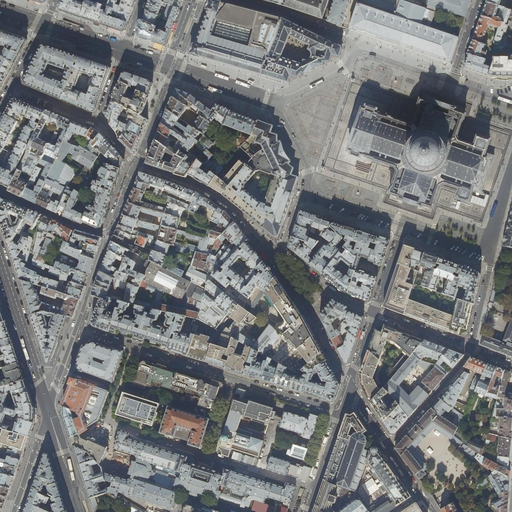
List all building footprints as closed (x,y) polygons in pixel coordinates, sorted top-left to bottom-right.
[(61,0),(58,6),(60,10),(69,13),(82,17),(87,1),(85,0),(84,0),(61,0)] [(100,23),(105,11),(102,10),(103,6),(99,5),(100,0),(87,0),(87,1),(82,17),(92,21),(94,21),(100,23)] [(108,8),(114,10),(130,15),(133,10),(133,8),(108,0),(101,0),(108,2),(108,3),(109,3),(108,8)] [(108,0),(133,8),(134,6),(136,0),(108,0)] [(170,21),(175,7),(161,2),(156,0),(149,0),(148,4),(145,11),(157,16),(159,17),(160,16),(158,15),(161,6),(167,8),(162,18),(170,21)] [(175,7),(180,9),(183,0),(162,0),(163,1),(161,0),(161,2),(175,7)] [(192,54),(198,56),(200,57),(259,74),(269,50),(281,18),(250,10),(228,4),(226,4),(223,3),(218,2),(212,0),(209,0),(209,2),(207,8),(206,9),(206,10),(207,11),(202,23),(198,33),(195,43),(194,43),(193,46),(191,52),(190,52),(190,54),(192,54)] [(328,0),(260,0),(282,6),(284,6),(286,7),(313,16),(322,19),(328,0)] [(395,0),(334,0),(328,21),(327,22),(334,24),(337,25),(342,26),(350,1),(346,0),(360,0),(361,0),(392,11),(395,0)] [(395,0),(392,11),(396,13),(395,16),(358,4),(349,29),(400,46),(437,59),(450,64),(459,38),(458,38),(430,29),(437,8),(465,17),(467,10),(469,6),(470,0),(429,0),(426,9),(399,0),(395,0)] [(490,61),(492,61),(494,51),(490,49),(489,53),(486,52),(485,50),(486,45),(482,43),(488,26),(492,27),(492,26),(496,27),(496,28),(497,31),(498,31),(493,43),(495,45),(500,46),(503,35),(505,36),(509,23),(507,22),(510,12),(511,10),(499,6),(486,2),(485,6),(478,24),(475,32),(467,54),(468,55),(481,59),(482,58),(486,60),(490,61)] [(179,10),(180,9),(175,7),(170,21),(167,29),(168,30),(171,31),(176,20),(176,18),(179,10)] [(106,26),(108,26),(118,30),(122,31),(125,29),(126,28),(127,23),(111,18),(114,10),(108,8),(107,9),(106,9),(105,11),(100,23),(106,26)] [(130,15),(114,10),(111,18),(127,23),(128,22),(130,15)] [(143,18),(141,22),(153,28),(155,23),(156,23),(157,22),(155,21),(157,16),(145,11),(143,18)] [(511,54),(511,12),(510,12),(507,22),(509,23),(505,36),(503,35),(500,46),(495,45),(494,51),(511,54)] [(167,34),(168,30),(167,29),(170,21),(162,18),(158,30),(160,31),(167,34)] [(327,41),(310,32),(281,18),(269,50),(259,74),(269,77),(286,82),(288,83),(289,81),(288,81),(290,77),(290,76),(291,76),(295,78),(297,78),(298,77),(301,73),(301,74),(302,73),(303,74),(304,74),(305,75),(307,73),(309,71),(311,70),(313,69),(315,68),(318,67),(320,66),(322,66),(322,65),(323,64),(323,62),(324,62),(328,62),(330,62),(330,60),(332,56),(332,55),(333,56),(333,55),(337,57),(339,58),(340,55),(339,55),(341,51),(342,49),(341,47),(339,46),(327,41)] [(147,40),(152,41),(155,32),(155,31),(156,29),(154,28),(153,30),(151,30),(151,29),(153,28),(141,22),(138,31),(137,33),(139,37),(146,39),(147,40)] [(168,30),(167,34),(160,31),(157,33),(157,32),(156,32),(155,33),(155,32),(152,41),(153,42),(155,42),(163,45),(164,45),(165,44),(167,43),(168,42),(171,31),(168,30)] [(1,57),(14,64),(15,64),(27,41),(26,38),(16,35),(5,31),(0,45),(6,47),(1,57)] [(55,97),(62,100),(66,88),(71,77),(78,56),(61,50),(45,44),(41,46),(33,62),(27,72),(22,81),(24,84),(25,85),(42,92),(49,95),(55,97)] [(511,54),(494,51),(492,61),(494,61),(493,63),(491,68),(488,76),(493,78),(511,78),(511,54)] [(488,76),(491,68),(485,66),(484,64),(486,60),(482,58),(481,59),(468,55),(466,62),(464,68),(466,69),(467,69),(476,72),(486,76),(488,77),(488,76)] [(85,90),(85,87),(86,85),(95,61),(80,56),(78,56),(71,77),(66,88),(73,90),(74,86),(85,90)] [(0,74),(7,78),(14,66),(14,64),(1,57),(0,58),(0,74)] [(95,61),(86,85),(102,91),(109,72),(110,69),(109,66),(96,62),(95,61)] [(135,89),(148,96),(150,91),(152,86),(152,84),(151,80),(146,79),(140,77),(134,75),(126,72),(125,72),(124,73),(122,73),(120,78),(119,82),(122,83),(131,87),(132,85),(137,87),(136,88),(135,88),(135,89)] [(115,102),(124,107),(129,110),(141,116),(142,115),(148,96),(135,89),(131,87),(122,83),(119,82),(112,100),(112,101),(115,102)] [(102,91),(86,85),(85,87),(90,89),(88,93),(89,94),(87,94),(83,93),(78,107),(79,107),(91,112),(95,111),(99,101),(102,91)] [(78,107),(83,93),(77,90),(77,91),(76,91),(76,92),(75,93),(72,92),(72,91),(73,91),(73,90),(66,88),(62,100),(70,103),(78,107)] [(191,109),(194,112),(200,102),(191,96),(190,95),(179,91),(177,90),(175,91),(174,91),(173,94),(172,97),(188,107),(191,109)] [(188,107),(172,97),(169,104),(167,110),(180,119),(188,124),(189,125),(192,121),(184,116),(184,117),(182,116),(188,107)] [(27,118),(32,105),(16,99),(16,98),(14,99),(12,100),(5,115),(17,121),(18,119),(18,118),(17,117),(18,116),(18,117),(20,118),(21,117),(22,116),(21,115),(23,115),(23,116),(24,117),(27,118)] [(363,105),(362,108),(360,114),(349,146),(347,151),(346,155),(350,156),(355,158),(361,159),(365,161),(366,157),(372,159),(373,159),(373,161),(377,163),(377,162),(380,163),(380,162),(395,167),(397,172),(392,187),(391,189),(390,189),(389,193),(395,196),(399,197),(399,199),(398,200),(422,209),(422,207),(423,205),(434,209),(435,205),(434,204),(435,202),(440,186),(444,184),(460,189),(457,198),(468,202),(472,191),(481,194),(482,191),(493,158),(494,156),(485,153),(485,152),(489,142),(477,138),(474,147),(459,141),(457,137),(462,121),(463,119),(464,119),(465,115),(455,111),(455,110),(456,108),(432,100),(431,102),(431,103),(426,102),(420,100),(419,104),(420,104),(419,107),(414,122),(410,125),(394,119),(392,118),(392,117),(388,116),(387,118),(386,118),(381,116),(382,111),(377,110),(372,108),(366,106),(363,105)] [(122,112),(124,107),(115,102),(112,101),(110,106),(109,109),(119,115),(122,116),(124,113),(122,112)] [(224,125),(231,111),(217,105),(212,111),(211,110),(200,102),(194,112),(195,112),(196,110),(198,112),(200,110),(204,113),(201,116),(211,123),(215,127),(217,125),(216,123),(215,123),(213,121),(216,118),(218,120),(217,121),(218,122),(219,122),(219,121),(221,122),(220,123),(222,124),(217,129),(221,133),(224,125)] [(218,102),(217,105),(231,111),(232,107),(218,102)] [(41,122),(45,111),(40,108),(32,105),(27,118),(31,120),(29,127),(36,131),(39,125),(37,123),(38,121),(41,122)] [(117,130),(120,126),(119,126),(121,122),(122,122),(124,118),(123,117),(121,121),(120,121),(119,122),(117,121),(119,115),(109,109),(106,117),(110,121),(109,125),(112,128),(115,132),(117,130)] [(203,135),(211,123),(201,116),(195,112),(194,112),(191,109),(191,114),(195,117),(197,117),(198,117),(199,117),(193,127),(200,132),(203,135)] [(57,127),(57,126),(62,117),(55,114),(46,110),(45,111),(41,122),(39,125),(36,131),(35,134),(31,143),(30,146),(29,148),(28,150),(26,155),(25,156),(23,160),(21,165),(19,170),(22,172),(28,174),(32,176),(37,166),(38,163),(40,159),(42,160),(50,144),(39,139),(47,120),(56,124),(55,126),(57,127)] [(145,118),(141,116),(129,110),(127,114),(125,113),(125,114),(124,113),(122,116),(123,117),(124,118),(144,129),(147,121),(148,120),(145,118)] [(180,119),(167,110),(166,112),(164,117),(192,136),(199,142),(202,137),(199,135),(200,132),(193,127),(189,125),(188,124),(185,128),(178,122),(180,119)] [(248,134),(245,141),(247,141),(252,136),(258,121),(246,116),(231,111),(224,125),(221,133),(236,148),(242,141),(232,136),(234,130),(237,131),(237,130),(248,134)] [(18,122),(17,121),(5,115),(2,120),(0,123),(0,130),(13,137),(13,136),(11,135),(18,122)] [(65,140),(73,122),(73,121),(64,118),(62,117),(57,126),(65,129),(57,147),(53,145),(58,133),(55,132),(50,144),(42,160),(53,165),(56,158),(65,140)] [(192,136),(164,117),(162,122),(162,123),(188,141),(192,136)] [(144,129),(124,118),(122,122),(121,122),(119,126),(120,126),(127,130),(128,131),(140,137),(143,131),(144,129)] [(272,126),(271,126),(269,125),(258,121),(252,136),(247,141),(245,143),(241,148),(252,158),(247,165),(222,194),(223,194),(223,195),(234,204),(244,212),(260,225),(263,228),(264,227),(274,236),(275,237),(278,236),(281,226),(282,226),(288,209),(293,192),(294,190),(295,186),(297,179),(298,179),(298,177),(297,177),(296,177),(292,176),(292,175),(291,175),(292,174),(293,170),(294,168),(292,167),(292,168),(289,165),(288,164),(290,162),(289,162),(290,161),(289,159),(288,159),(287,157),(286,155),(284,152),(284,150),(283,148),(282,145),(282,143),(280,143),(280,142),(278,143),(278,142),(277,137),(278,137),(278,136),(278,135),(276,135),(272,134),(272,133),(271,133),(271,132),(272,128),(273,128),(273,127),(272,126)] [(86,137),(90,129),(82,126),(73,122),(65,140),(72,144),(80,147),(80,146),(82,143),(83,141),(71,137),(73,132),(86,137)] [(188,141),(162,123),(161,124),(158,132),(171,140),(173,138),(175,139),(176,138),(180,140),(177,144),(182,148),(188,141)] [(32,133),(35,134),(36,131),(29,127),(26,126),(19,140),(30,146),(31,143),(28,142),(32,133)] [(120,126),(117,130),(121,132),(118,136),(118,137),(117,137),(118,138),(118,140),(133,154),(140,137),(128,131),(127,130),(120,126)] [(101,148),(106,140),(100,134),(98,132),(97,131),(91,129),(90,129),(86,137),(83,141),(86,142),(88,139),(92,142),(88,147),(82,143),(80,146),(90,152),(97,144),(101,148)] [(11,139),(13,137),(0,130),(0,147),(9,152),(11,153),(11,152),(6,149),(4,148),(10,138),(11,139)] [(171,140),(158,132),(156,138),(155,140),(177,156),(180,152),(182,148),(177,144),(173,149),(169,146),(169,144),(172,141),(171,140)] [(202,137),(199,142),(208,150),(214,143),(203,135),(202,137)] [(216,176),(217,176),(225,166),(208,150),(199,142),(192,136),(188,141),(182,148),(188,152),(196,142),(196,144),(198,146),(198,147),(209,158),(203,164),(206,167),(209,170),(212,172),(216,176)] [(26,147),(29,148),(30,146),(19,140),(13,154),(23,160),(25,156),(22,155),(26,147)] [(113,162),(120,155),(113,147),(111,145),(106,140),(101,148),(97,144),(90,152),(80,146),(80,147),(72,144),(65,140),(56,158),(77,169),(76,172),(88,181),(92,169),(91,169),(98,157),(97,156),(100,152),(113,162)] [(177,156),(155,140),(151,151),(148,157),(146,163),(146,164),(153,166),(175,173),(187,156),(180,152),(177,156)] [(244,141),(237,149),(239,150),(241,148),(245,143),(244,141)] [(0,159),(1,160),(3,161),(4,161),(9,152),(0,147),(0,159)] [(19,164),(21,165),(23,160),(13,154),(11,153),(9,152),(4,161),(3,164),(1,168),(0,169),(0,183),(4,185),(10,188),(16,175),(13,175),(19,164)] [(187,156),(175,173),(174,174),(180,176),(186,178),(187,175),(188,174),(198,160),(196,158),(192,165),(186,161),(189,158),(189,159),(192,155),(189,152),(189,153),(187,156)] [(120,155),(113,162),(115,163),(114,167),(121,170),(122,167),(123,165),(124,162),(123,160),(122,157),(122,156),(120,155)] [(46,209),(48,210),(52,198),(62,203),(66,193),(76,172),(77,169),(56,158),(53,165),(35,204),(37,205),(46,209)] [(30,201),(35,204),(53,165),(42,160),(40,159),(38,163),(44,166),(47,166),(39,183),(38,183),(38,184),(39,184),(38,186),(34,184),(41,169),(37,166),(32,176),(22,197),(30,201)] [(198,160),(188,174),(193,177),(194,178),(201,182),(209,187),(217,176),(216,176),(212,172),(209,176),(207,175),(207,174),(206,174),(206,173),(199,169),(203,164),(198,160)] [(219,192),(222,194),(247,165),(246,164),(245,165),(240,161),(223,181),(217,176),(216,176),(217,176),(209,187),(211,187),(219,192)] [(117,181),(121,170),(114,167),(105,163),(104,168),(103,167),(98,181),(95,180),(93,184),(95,185),(97,187),(113,193),(117,181)] [(15,194),(22,197),(32,176),(28,174),(26,180),(27,180),(25,183),(19,180),(22,172),(19,170),(16,175),(10,188),(8,191),(15,194)] [(82,224),(83,222),(87,212),(86,212),(85,212),(84,212),(84,213),(83,213),(74,209),(81,195),(81,194),(72,188),(77,178),(86,184),(88,181),(76,172),(66,193),(72,198),(63,217),(71,220),(82,224)] [(148,185),(163,190),(167,181),(153,177),(140,173),(140,172),(137,179),(137,180),(148,185)] [(162,194),(163,190),(148,185),(137,180),(136,183),(134,188),(139,190),(145,192),(160,199),(162,194)] [(166,196),(162,194),(160,199),(169,202),(185,209),(188,211),(193,201),(196,192),(187,189),(167,181),(163,190),(168,192),(166,196)] [(95,185),(91,192),(94,193),(95,193),(97,193),(98,194),(97,197),(96,197),(95,201),(92,201),(91,201),(89,208),(88,209),(94,212),(97,214),(97,213),(104,217),(109,203),(110,201),(113,193),(97,187),(95,185)] [(185,209),(169,202),(166,209),(141,202),(142,200),(143,200),(144,200),(145,198),(145,197),(143,197),(145,192),(139,190),(134,188),(133,191),(128,202),(139,207),(140,204),(142,205),(141,207),(165,214),(180,218),(181,216),(182,216),(185,209)] [(202,211),(206,212),(211,201),(204,197),(196,192),(193,201),(188,211),(196,214),(198,210),(200,210),(201,210),(201,208),(199,207),(200,205),(204,206),(202,211)] [(57,214),(63,217),(72,198),(66,193),(62,203),(56,214),(57,214)] [(55,213),(56,214),(62,203),(52,198),(48,210),(55,213)] [(89,208),(91,201),(89,200),(87,198),(86,198),(83,205),(89,208)] [(26,209),(7,201),(0,213),(0,219),(4,232),(9,248),(16,236),(17,234),(30,211),(26,209)] [(218,206),(211,201),(206,212),(205,214),(203,217),(218,224),(219,225),(225,211),(218,206)] [(177,230),(180,218),(165,214),(141,207),(139,207),(128,202),(125,209),(122,215),(136,220),(137,218),(140,211),(142,211),(143,213),(160,218),(164,217),(161,226),(177,230)] [(511,208),(506,233),(504,239),(502,246),(501,250),(489,305),(488,307),(492,309),(493,303),(504,254),(505,251),(507,247),(511,248),(511,208)] [(29,237),(37,222),(42,215),(36,212),(31,210),(30,211),(17,234),(23,237),(28,239),(29,237)] [(298,216),(295,225),(306,229),(307,224),(309,224),(311,225),(309,226),(308,230),(310,231),(312,232),(317,215),(308,212),(301,210),(298,216)] [(225,211),(219,225),(228,229),(235,222),(234,220),(225,211)] [(102,223),(104,217),(97,213),(97,214),(94,212),(93,213),(92,213),(92,214),(91,214),(87,212),(83,222),(84,222),(90,225),(97,228),(98,227),(100,227),(102,223)] [(44,216),(42,215),(37,222),(41,224),(39,227),(39,228),(33,254),(32,265),(44,270),(45,267),(50,269),(49,273),(60,279),(62,272),(54,268),(44,264),(33,259),(42,240),(44,231),(50,219),(44,216)] [(210,243),(215,244),(217,239),(209,238),(185,232),(177,230),(161,226),(152,224),(136,220),(122,215),(119,222),(118,225),(133,229),(135,225),(155,230),(156,229),(161,230),(159,235),(159,237),(158,238),(154,237),(146,234),(145,234),(144,238),(148,239),(149,239),(156,241),(158,242),(170,245),(176,246),(192,251),(196,252),(197,252),(209,255),(211,252),(208,251),(210,243)] [(323,236),(328,230),(331,227),(335,222),(325,218),(317,215),(312,232),(323,236)] [(53,220),(50,219),(44,231),(42,240),(33,259),(44,264),(56,237),(47,232),(53,220)] [(47,232),(56,237),(59,239),(61,236),(59,231),(56,230),(57,228),(60,229),(64,237),(64,238),(62,237),(61,240),(65,242),(68,243),(70,237),(73,231),(67,228),(62,225),(62,224),(53,220),(47,232)] [(209,276),(229,249),(231,246),(233,244),(242,232),(242,230),(235,221),(235,222),(228,229),(223,234),(217,239),(215,244),(211,252),(209,255),(205,271),(208,272),(207,275),(209,276)] [(348,243),(344,248),(347,250),(351,253),(352,251),(353,247),(350,246),(352,241),(355,242),(359,230),(346,225),(335,222),(331,227),(336,232),(342,238),(343,235),(347,237),(345,241),(346,241),(348,243)] [(220,228),(218,232),(223,234),(228,229),(219,225),(218,224),(217,227),(220,228)] [(133,230),(133,229),(118,225),(116,230),(114,234),(114,235),(124,239),(124,238),(130,240),(131,238),(130,237),(131,234),(133,230)] [(295,226),(291,237),(304,242),(302,244),(304,245),(305,246),(312,251),(319,242),(307,237),(310,231),(308,230),(306,229),(295,225),(295,226)] [(74,235),(101,242),(102,238),(102,237),(97,236),(86,233),(75,230),(75,232),(74,235)] [(211,230),(209,238),(217,239),(223,234),(218,232),(211,230)] [(302,249),(300,247),(295,253),(307,262),(309,265),(322,275),(335,259),(340,253),(341,251),(336,247),(343,239),(342,238),(336,232),(335,234),(333,232),(331,233),(328,230),(323,236),(323,237),(330,242),(329,245),(325,245),(317,254),(318,255),(313,260),(309,256),(312,252),(311,251),(312,251),(305,246),(303,249),(302,249)] [(375,244),(378,236),(369,233),(359,230),(355,242),(358,243),(355,251),(352,251),(351,253),(354,256),(360,258),(361,256),(370,259),(373,250),(369,249),(371,243),(375,244)] [(144,248),(148,239),(144,238),(145,234),(138,232),(137,236),(136,236),(137,238),(135,244),(139,246),(144,248)] [(244,244),(247,241),(248,240),(246,236),(242,232),(233,244),(231,246),(234,249),(233,252),(229,249),(209,276),(207,279),(210,282),(221,269),(219,268),(223,262),(226,264),(244,244)] [(101,242),(74,235),(73,238),(70,237),(68,243),(67,246),(77,250),(78,247),(96,254),(99,248),(101,242)] [(124,239),(114,235),(113,236),(111,241),(126,249),(140,256),(142,257),(143,256),(142,255),(143,254),(141,252),(137,250),(138,248),(136,247),(135,247),(125,243),(125,244),(122,243),(123,241),(124,239)] [(18,238),(16,236),(9,248),(10,250),(14,262),(22,260),(18,258),(21,253),(22,250),(28,239),(23,237),(19,244),(16,242),(18,238)] [(384,238),(378,236),(375,244),(377,245),(375,251),(373,250),(370,259),(369,261),(381,265),(384,258),(390,240),(384,238)] [(22,260),(23,260),(27,262),(33,241),(32,238),(29,237),(28,239),(22,250),(24,251),(23,252),(24,253),(23,255),(21,253),(18,258),(22,260)] [(301,245),(302,244),(304,242),(291,237),(288,246),(288,247),(294,252),(295,253),(300,247),(301,245)] [(248,240),(247,241),(244,244),(226,264),(221,269),(210,282),(207,279),(205,290),(217,300),(223,292),(230,284),(238,274),(231,268),(239,258),(240,258),(240,259),(241,259),(241,258),(242,258),(241,259),(244,261),(245,260),(248,263),(256,252),(255,251),(249,244),(249,241),(248,240)] [(129,258),(126,257),(127,255),(127,254),(125,253),(126,249),(111,241),(110,243),(108,250),(108,251),(125,259),(123,262),(120,270),(120,271),(131,276),(138,279),(142,280),(143,281),(146,276),(145,275),(134,271),(133,269),(134,268),(136,264),(135,262),(129,259),(129,258)] [(54,268),(62,272),(70,275),(72,270),(89,275),(92,267),(94,260),(82,255),(83,252),(77,250),(67,246),(68,243),(65,242),(61,251),(79,259),(80,260),(80,261),(80,262),(79,267),(78,268),(77,268),(76,269),(75,269),(57,261),(54,268)] [(167,256),(170,245),(158,242),(155,252),(166,256),(167,256)] [(394,273),(383,307),(385,308),(394,311),(404,315),(414,283),(417,274),(418,271),(410,268),(412,257),(415,249),(410,247),(404,245),(394,273)] [(82,255),(94,260),(95,259),(96,254),(78,247),(77,250),(83,252),(82,255)] [(417,250),(415,249),(412,257),(410,268),(418,271),(419,266),(420,267),(425,252),(417,250)] [(335,259),(339,263),(342,260),(350,267),(349,270),(355,272),(356,272),(356,270),(360,258),(354,256),(351,253),(347,250),(343,255),(340,253),(335,259)] [(116,259),(123,262),(125,259),(108,251),(108,252),(105,257),(102,264),(112,268),(113,267),(116,259)] [(166,256),(155,252),(152,251),(149,261),(163,268),(181,277),(184,272),(169,265),(164,263),(166,256)] [(197,252),(196,252),(193,261),(189,261),(189,260),(185,259),(185,256),(174,253),(173,259),(188,265),(191,266),(196,268),(205,271),(209,255),(197,252)] [(255,272),(258,269),(257,268),(264,262),(258,254),(256,252),(248,263),(246,265),(251,269),(251,270),(251,271),(251,272),(245,278),(245,280),(238,274),(230,284),(241,294),(246,287),(245,286),(248,283),(250,285),(258,274),(255,272)] [(432,255),(425,252),(420,267),(425,268),(425,269),(425,270),(426,270),(427,271),(424,279),(417,277),(418,275),(417,274),(414,283),(429,289),(436,270),(437,265),(440,258),(432,255)] [(436,270),(429,289),(436,291),(437,289),(436,287),(438,283),(439,283),(440,279),(439,279),(440,276),(448,279),(447,281),(445,285),(446,285),(444,290),(443,291),(442,293),(449,296),(456,277),(454,276),(454,275),(455,275),(455,274),(455,273),(457,274),(460,264),(450,261),(440,258),(437,265),(440,266),(439,268),(438,268),(437,271),(436,270)] [(350,279),(353,280),(355,272),(349,270),(349,269),(347,276),(346,277),(335,269),(339,263),(335,259),(322,275),(326,278),(340,289),(342,291),(348,293),(351,284),(349,283),(350,279)] [(22,260),(14,262),(16,269),(19,280),(25,267),(27,263),(25,262),(24,263),(23,263),(23,260),(22,260)] [(205,290),(191,282),(185,279),(181,277),(163,268),(149,261),(147,260),(142,270),(147,272),(145,275),(146,276),(143,281),(148,283),(156,286),(164,289),(174,293),(184,297),(202,304),(205,290)] [(274,307),(288,295),(282,286),(278,279),(276,277),(270,268),(264,262),(257,268),(258,269),(260,271),(258,274),(250,285),(247,288),(246,287),(241,294),(235,302),(228,312),(236,319),(229,329),(226,327),(223,332),(220,339),(231,342),(232,338),(233,338),(240,327),(241,327),(242,328),(245,324),(243,323),(245,320),(249,323),(256,318),(243,308),(246,303),(254,309),(264,294),(266,296),(267,296),(274,307)] [(110,276),(113,277),(125,282),(128,277),(130,278),(131,276),(120,271),(120,270),(113,267),(112,268),(102,264),(100,270),(100,271),(110,276)] [(456,277),(449,296),(456,298),(459,289),(458,289),(459,286),(462,288),(463,286),(465,286),(464,289),(466,290),(463,301),(473,304),(474,304),(477,291),(481,276),(478,270),(471,268),(460,264),(457,274),(459,275),(459,276),(460,276),(459,277),(459,278),(456,277)] [(195,270),(196,268),(191,266),(185,279),(191,282),(205,290),(207,279),(209,276),(207,275),(195,270)] [(38,273),(25,267),(19,280),(21,281),(23,277),(29,280),(28,283),(33,284),(43,288),(47,289),(50,290),(56,292),(59,282),(37,275),(38,273)] [(71,282),(85,286),(87,279),(89,275),(72,270),(70,275),(62,272),(60,279),(65,280),(71,282)] [(363,286),(373,289),(375,283),(377,277),(356,270),(356,272),(355,272),(353,280),(352,282),(358,284),(359,281),(364,283),(363,286)] [(126,282),(125,282),(113,277),(110,276),(100,271),(95,285),(96,286),(95,288),(92,295),(101,298),(104,300),(110,287),(111,287),(111,285),(110,285),(112,281),(113,282),(112,285),(124,289),(126,282)] [(60,280),(59,282),(56,292),(80,299),(82,300),(82,299),(84,293),(86,287),(85,286),(71,282),(69,287),(68,290),(67,290),(65,290),(65,291),(62,290),(65,280),(60,279),(60,280)] [(21,281),(19,280),(26,299),(31,316),(44,311),(40,310),(43,302),(40,301),(37,290),(35,289),(33,284),(28,283),(21,281)] [(186,317),(193,318),(198,319),(202,304),(184,297),(174,293),(172,302),(198,308),(198,312),(158,304),(159,302),(161,302),(164,289),(156,286),(155,290),(147,286),(148,283),(143,281),(142,280),(139,287),(135,286),(128,283),(124,302),(133,305),(151,309),(165,312),(179,315),(186,317)] [(369,301),(373,289),(363,286),(362,288),(357,286),(358,284),(352,282),(351,284),(348,293),(359,298),(367,301),(368,301),(369,301)] [(463,301),(456,298),(449,296),(442,293),(436,291),(429,289),(414,283),(404,315),(411,318),(428,324),(448,332),(449,331),(458,334),(458,335),(460,328),(467,329),(468,323),(473,304),(463,301)] [(62,309),(43,302),(40,310),(44,311),(49,313),(50,309),(52,310),(51,313),(67,317),(73,318),(76,312),(76,311),(80,299),(56,292),(50,290),(49,292),(46,291),(47,289),(43,288),(42,294),(56,299),(57,298),(59,297),(65,299),(66,300),(63,308),(62,309)] [(198,319),(207,324),(216,329),(216,328),(228,312),(235,302),(223,292),(217,300),(205,290),(202,304),(198,319)] [(298,309),(288,295),(274,307),(283,321),(282,322),(281,323),(280,323),(279,324),(278,324),(276,324),(275,329),(274,328),(273,328),(272,327),(282,337),(302,316),(300,313),(298,309)] [(119,303),(119,301),(108,297),(107,301),(104,300),(101,298),(99,302),(92,321),(94,324),(95,327),(101,329),(110,332),(116,313),(108,311),(109,307),(117,310),(117,308),(119,303)] [(347,325),(343,322),(341,321),(338,324),(340,325),(335,331),(332,324),(336,318),(338,318),(340,319),(345,310),(347,307),(340,303),(333,300),(324,311),(320,315),(320,316),(327,329),(328,331),(332,339),(338,336),(344,328),(347,325)] [(132,307),(133,305),(124,302),(121,301),(119,301),(119,303),(121,303),(120,308),(117,308),(117,310),(116,313),(110,332),(116,334),(117,334),(118,334),(119,330),(122,330),(122,331),(123,333),(123,334),(126,335),(127,335),(128,334),(128,333),(129,333),(132,334),(134,327),(136,328),(137,324),(134,323),(135,319),(132,318),(132,317),(132,316),(128,315),(127,315),(126,315),(126,316),(124,315),(123,316),(122,316),(122,318),(119,317),(120,315),(122,314),(122,312),(125,313),(125,311),(126,311),(127,311),(128,308),(129,307),(132,307)] [(156,321),(158,320),(159,315),(161,314),(164,316),(165,312),(151,309),(133,305),(132,307),(135,308),(136,309),(135,313),(136,314),(135,314),(137,314),(136,318),(137,318),(135,319),(134,323),(137,324),(136,328),(134,327),(132,334),(135,335),(134,339),(139,341),(144,342),(145,338),(148,339),(150,332),(148,332),(149,328),(153,329),(154,326),(154,324),(155,320),(156,321)] [(361,316),(345,310),(340,319),(339,320),(341,321),(343,322),(347,325),(344,328),(356,339),(357,338),(359,331),(359,330),(362,322),(364,317),(363,317),(361,316)] [(49,313),(44,311),(31,316),(34,327),(38,338),(49,334),(49,327),(48,327),(48,324),(45,316),(47,315),(47,316),(48,316),(49,316),(49,313)] [(178,318),(179,315),(165,312),(164,316),(166,317),(167,318),(165,325),(166,326),(168,327),(167,329),(168,330),(167,333),(165,332),(166,331),(164,329),(163,328),(163,327),(163,326),(159,325),(158,326),(155,325),(154,326),(153,329),(149,328),(148,332),(150,332),(148,339),(151,340),(152,340),(151,342),(152,342),(152,343),(153,343),(155,344),(156,344),(156,343),(157,343),(157,342),(158,342),(161,343),(160,345),(160,347),(161,348),(168,350),(171,339),(173,334),(176,323),(174,322),(175,317),(178,318)] [(51,313),(49,313),(49,316),(49,317),(51,316),(52,316),(53,316),(50,324),(50,327),(49,327),(49,334),(59,338),(63,328),(67,317),(51,313)] [(182,333),(186,317),(179,315),(178,318),(176,323),(173,334),(175,335),(174,340),(171,339),(168,350),(175,352),(188,356),(195,334),(193,334),(192,337),(190,336),(189,335),(189,334),(188,334),(185,333),(184,333),(183,334),(182,337),(181,336),(180,336),(180,334),(181,334),(182,333)] [(304,319),(302,316),(282,337),(264,355),(266,356),(269,357),(272,359),(276,361),(280,364),(282,365),(313,336),(310,330),(307,323),(306,322),(304,319)] [(511,316),(502,342),(482,335),(479,345),(487,348),(490,349),(511,357),(511,316)] [(198,326),(196,332),(195,334),(188,356),(196,359),(203,361),(205,362),(210,347),(207,346),(206,345),(204,345),(203,345),(202,345),(203,342),(200,341),(204,330),(206,330),(207,324),(198,319),(193,318),(192,324),(194,325),(198,326)] [(0,340),(2,341),(12,338),(9,330),(6,321),(0,323),(0,340)] [(264,355),(282,337),(272,327),(269,325),(254,344),(241,334),(244,329),(240,327),(233,338),(239,341),(242,343),(252,349),(258,352),(264,355)] [(370,346),(368,350),(380,360),(386,340),(395,343),(404,333),(405,333),(394,328),(384,325),(382,331),(375,329),(375,330),(370,346)] [(337,349),(345,363),(348,363),(353,350),(353,348),(356,339),(344,328),(338,336),(332,339),(336,347),(337,349)] [(404,333),(395,343),(395,344),(398,347),(399,346),(407,353),(406,355),(405,354),(394,368),(398,372),(413,354),(425,341),(412,336),(404,333)] [(46,364),(48,364),(50,364),(59,338),(49,334),(38,338),(41,349),(42,350),(46,364)] [(313,336),(282,365),(288,368),(297,373),(301,370),(303,369),(297,362),(303,357),(309,364),(305,367),(311,371),(311,370),(327,361),(325,357),(322,353),(315,339),(313,336)] [(0,348),(14,344),(13,342),(12,338),(2,341),(0,340),(0,348)] [(248,362),(252,349),(242,343),(241,346),(245,347),(243,357),(235,354),(239,341),(233,338),(232,338),(231,342),(227,356),(230,357),(229,361),(226,361),(223,367),(229,369),(236,371),(245,374),(247,367),(244,366),(245,362),(248,362)] [(231,342),(220,339),(218,346),(211,344),(210,347),(205,362),(208,362),(211,363),(218,366),(221,367),(223,367),(226,361),(227,356),(231,342)] [(425,340),(425,341),(413,354),(421,360),(425,355),(439,361),(444,355),(445,355),(449,349),(436,344),(425,340)] [(77,363),(75,369),(82,371),(83,370),(112,381),(116,370),(123,351),(113,348),(113,350),(99,345),(99,344),(91,341),(89,342),(90,343),(87,344),(84,346),(83,345),(77,363)] [(0,368),(3,368),(20,363),(14,344),(0,348),(0,368)] [(256,358),(258,352),(252,349),(248,362),(247,367),(245,374),(250,376),(256,377),(262,379),(269,357),(266,356),(263,365),(262,364),(262,363),(259,362),(258,362),(258,363),(257,362),(257,360),(257,359),(256,358)] [(444,355),(439,361),(435,365),(436,366),(446,375),(448,373),(448,372),(446,371),(448,369),(442,364),(444,361),(452,368),(451,369),(450,369),(451,370),(464,355),(463,355),(456,352),(449,349),(445,355),(444,355)] [(368,399),(370,403),(382,391),(379,387),(374,377),(380,360),(368,350),(366,356),(362,369),(360,374),(361,379),(361,384),(364,390),(368,399)] [(413,354),(398,372),(384,388),(389,393),(396,400),(396,401),(400,405),(409,418),(412,414),(429,395),(419,386),(410,396),(399,385),(408,374),(410,376),(418,367),(416,365),(418,363),(426,370),(431,364),(421,360),(413,354)] [(272,359),(269,357),(262,379),(264,380),(274,383),(280,364),(276,361),(274,367),(271,366),(271,363),(272,359)] [(467,362),(463,367),(466,368),(479,373),(478,377),(476,376),(474,379),(472,383),(469,389),(474,392),(475,391),(488,364),(478,360),(471,357),(467,362)] [(146,387),(146,385),(152,387),(152,384),(161,387),(162,386),(178,392),(180,388),(200,394),(200,396),(202,397),(199,405),(215,410),(218,401),(215,400),(217,394),(219,388),(222,389),(224,385),(223,385),(223,384),(223,383),(212,380),(211,385),(204,383),(204,381),(177,373),(177,372),(167,368),(168,367),(158,364),(158,365),(157,365),(153,364),(154,364),(142,360),(139,371),(136,370),(132,383),(146,387)] [(338,391),(340,385),(333,373),(327,361),(311,370),(311,371),(304,393),(321,398),(329,401),(330,401),(336,398),(337,396),(338,391)] [(6,386),(25,380),(22,371),(20,363),(3,368),(7,379),(0,381),(0,393),(5,395),(6,386)] [(288,368),(282,365),(280,364),(274,383),(282,386),(289,388),(293,376),(289,375),(290,374),(288,374),(287,374),(286,372),(288,368)] [(491,365),(488,364),(475,391),(485,396),(490,383),(484,381),(484,379),(484,376),(492,379),(496,367),(491,365)] [(442,380),(446,375),(436,366),(422,382),(432,390),(431,391),(432,392),(442,380)] [(296,390),(304,393),(311,371),(305,367),(303,369),(301,370),(305,374),(300,378),(297,378),(297,377),(297,376),(296,376),(296,375),(295,375),(294,375),(293,375),(293,376),(289,388),(296,390)] [(502,369),(501,368),(496,367),(492,379),(490,383),(485,396),(496,399),(505,370),(502,369)] [(510,372),(505,370),(496,399),(492,416),(491,421),(489,425),(498,427),(497,433),(497,436),(499,436),(511,438),(511,432),(511,427),(511,393),(504,391),(510,372)] [(439,398),(463,416),(467,407),(456,402),(469,374),(463,371),(458,377),(439,398)] [(69,385),(71,385),(66,397),(63,407),(71,410),(71,411),(72,411),(78,411),(77,411),(80,417),(74,419),(79,434),(79,435),(87,429),(87,428),(98,420),(99,416),(100,416),(109,391),(79,380),(79,379),(72,377),(69,385)] [(12,393),(28,388),(27,386),(26,383),(25,380),(6,386),(5,395),(8,394),(12,393)] [(14,397),(29,392),(28,389),(28,388),(12,393),(14,397)] [(244,396),(246,390),(243,389),(239,388),(238,388),(238,389),(237,389),(235,393),(241,395),(244,396)] [(386,396),(389,393),(384,388),(382,391),(370,403),(376,411),(383,422),(400,405),(396,401),(393,405),(391,407),(389,408),(387,405),(389,404),(388,402),(386,403),(384,400),(384,398),(386,396)] [(8,414),(34,423),(34,416),(34,408),(32,402),(30,395),(29,392),(14,397),(16,404),(14,405),(13,409),(6,407),(4,413),(6,414),(8,414)] [(117,416),(153,427),(156,418),(157,419),(159,413),(158,413),(158,414),(157,413),(160,404),(124,393),(117,416)] [(234,400),(231,411),(242,415),(241,418),(242,418),(242,416),(243,416),(243,415),(245,416),(244,418),(243,418),(242,423),(249,425),(250,421),(252,422),(253,419),(269,424),(271,418),(277,420),(280,421),(281,416),(278,415),(275,414),(276,412),(273,411),(274,408),(244,398),(244,396),(241,395),(239,401),(234,400)] [(453,441),(452,441),(458,444),(459,445),(461,441),(460,440),(454,436),(463,416),(439,398),(438,398),(431,407),(426,413),(412,429),(395,448),(395,449),(401,457),(419,479),(426,474),(423,470),(424,469),(408,449),(433,422),(454,436),(451,440),(453,441)] [(386,426),(391,433),(395,433),(408,419),(409,418),(400,405),(383,422),(386,426)] [(70,437),(79,434),(74,419),(71,411),(71,410),(63,407),(63,415),(63,416),(66,425),(70,437)] [(196,417),(166,408),(158,434),(167,437),(168,437),(188,443),(187,446),(198,450),(198,449),(204,433),(204,431),(208,420),(196,417)] [(0,427),(29,437),(30,435),(34,423),(8,414),(6,418),(12,420),(13,418),(18,420),(15,428),(12,427),(12,426),(9,425),(9,426),(3,424),(6,414),(4,413),(0,411),(0,427)] [(223,454),(222,455),(230,457),(232,448),(237,450),(237,452),(238,453),(239,451),(259,457),(264,441),(249,436),(250,433),(238,429),(241,418),(242,415),(231,411),(223,436),(219,449),(220,449),(221,449),(222,450),(222,451),(222,452),(223,453),(223,454)] [(280,427),(304,434),(303,437),(310,439),(313,440),(320,417),(311,414),(309,419),(296,415),(285,412),(283,417),(281,416),(279,421),(282,422),(280,427)] [(324,480),(329,482),(343,442),(349,444),(350,440),(349,440),(349,439),(350,439),(351,437),(351,436),(349,435),(352,427),(353,426),(358,433),(358,432),(359,432),(359,433),(360,433),(363,433),(364,433),(367,431),(360,420),(356,415),(346,416),(340,431),(340,432),(326,473),(324,480)] [(0,442),(25,451),(26,448),(28,439),(29,437),(0,427),(0,442)] [(136,455),(137,458),(136,459),(118,454),(113,470),(101,467),(102,467),(102,470),(103,472),(104,477),(105,481),(107,489),(107,490),(108,493),(116,498),(118,491),(174,509),(176,503),(174,502),(176,493),(183,495),(184,491),(177,489),(178,486),(191,490),(189,494),(202,498),(204,494),(218,499),(218,500),(248,510),(249,508),(260,511),(272,511),(274,506),(265,503),(266,499),(269,497),(291,504),(296,486),(287,483),(285,488),(225,469),(223,475),(218,473),(218,472),(210,470),(205,468),(191,464),(191,465),(186,463),(188,457),(128,439),(130,433),(120,430),(114,448),(136,455)] [(363,433),(360,433),(359,433),(359,432),(358,432),(358,433),(355,433),(354,433),(354,434),(352,436),(351,435),(351,436),(351,437),(350,439),(349,439),(349,440),(350,440),(349,444),(343,442),(329,482),(336,485),(350,489),(349,490),(351,491),(351,490),(355,491),(354,492),(356,492),(357,490),(365,464),(370,451),(369,451),(364,449),(365,446),(366,446),(367,446),(366,445),(367,442),(368,442),(368,441),(367,441),(366,438),(367,438),(367,437),(366,437),(364,434),(364,433),(363,433)] [(469,441),(467,446),(479,454),(482,456),(484,445),(486,439),(487,433),(483,432),(482,433),(482,437),(479,445),(469,441)] [(496,435),(487,433),(486,439),(490,440),(495,442),(496,435)] [(79,434),(70,437),(71,441),(73,446),(88,452),(89,454),(91,456),(95,460),(98,464),(100,465),(108,448),(79,435),(79,434)] [(499,472),(509,478),(510,471),(508,470),(509,460),(510,447),(511,438),(499,436),(498,457),(496,461),(504,465),(503,467),(482,456),(479,454),(475,458),(487,470),(489,469),(493,471),(490,473),(491,474),(492,476),(499,472)] [(463,443),(467,446),(469,441),(463,437),(460,440),(461,441),(463,443)] [(7,450),(8,452),(8,453),(12,454),(11,457),(21,460),(22,459),(24,452),(25,451),(0,442),(0,448),(2,448),(2,449),(7,450)] [(479,454),(467,446),(463,443),(460,447),(473,459),(475,458),(479,454)] [(89,454),(88,452),(73,446),(77,458),(79,465),(95,460),(91,456),(86,458),(85,456),(88,455),(89,454)] [(292,455),(304,458),(306,450),(295,446),(292,455)] [(368,509),(369,511),(389,511),(412,497),(405,486),(404,486),(390,465),(381,452),(377,446),(375,447),(374,447),(373,447),(372,448),(372,449),(371,450),(371,451),(369,451),(370,451),(365,464),(369,465),(388,495),(385,498),(375,505),(374,505),(368,509)] [(47,484),(47,486),(58,483),(56,476),(48,453),(46,453),(45,453),(40,467),(37,474),(33,487),(42,491),(45,483),(47,484)] [(0,461),(18,468),(21,461),(21,460),(11,457),(8,456),(7,461),(0,458),(0,461)] [(310,466),(311,462),(302,460),(301,465),(292,462),(292,464),(290,464),(291,462),(290,462),(271,456),(267,469),(287,475),(287,473),(289,474),(288,475),(300,479),(307,481),(308,480),(310,474),(312,468),(312,466),(310,466)] [(92,466),(98,464),(95,460),(79,465),(81,473),(82,474),(84,483),(104,477),(103,472),(102,473),(95,475),(92,466)] [(0,471),(3,473),(15,477),(17,472),(18,468),(0,461),(0,471)] [(0,484),(11,488),(11,487),(12,485),(13,483),(15,477),(3,473),(0,471),(0,484)] [(498,495),(508,490),(508,485),(508,484),(503,487),(500,482),(504,480),(505,480),(506,480),(507,480),(508,481),(508,482),(509,482),(509,478),(499,472),(492,476),(491,474),(489,477),(498,495)] [(105,481),(104,477),(84,483),(87,492),(90,498),(108,493),(107,490),(107,489),(101,491),(98,483),(105,481)] [(486,479),(478,485),(480,487),(480,488),(488,483),(486,479)] [(316,503),(312,511),(335,511),(333,510),(338,497),(339,496),(340,496),(341,496),(342,496),(349,498),(350,500),(348,502),(349,503),(354,500),(355,500),(356,492),(354,492),(355,491),(351,490),(351,491),(349,490),(350,489),(336,485),(329,482),(324,480),(322,484),(320,492),(319,493),(316,503)] [(58,483),(47,486),(49,493),(49,494),(51,496),(53,497),(52,499),(52,500),(53,501),(54,502),(55,502),(55,503),(56,503),(52,504),(54,511),(50,511),(49,507),(48,508),(47,511),(49,511),(65,511),(67,511),(63,499),(58,483)] [(0,507),(3,509),(6,503),(11,488),(0,484),(0,507)] [(46,493),(44,492),(42,491),(33,487),(30,494),(27,502),(47,511),(48,508),(43,506),(43,505),(41,504),(42,502),(47,504),(48,502),(50,503),(52,499),(53,497),(51,496),(50,498),(45,495),(46,493)] [(506,511),(507,511),(507,501),(508,490),(498,495),(487,501),(492,510),(492,511),(506,511)] [(108,493),(90,498),(94,511),(108,493)] [(120,500),(140,511),(146,511),(122,498),(120,500)] [(369,511),(368,509),(361,501),(355,500),(354,500),(349,503),(338,511),(337,511),(369,511)] [(49,511),(47,511),(27,502),(24,511),(49,511)] [(454,502),(440,509),(441,511),(464,511),(463,510),(459,511),(458,511),(454,504),(455,503),(454,502)] [(422,511),(416,503),(413,505),(412,503),(398,511),(422,511)]
